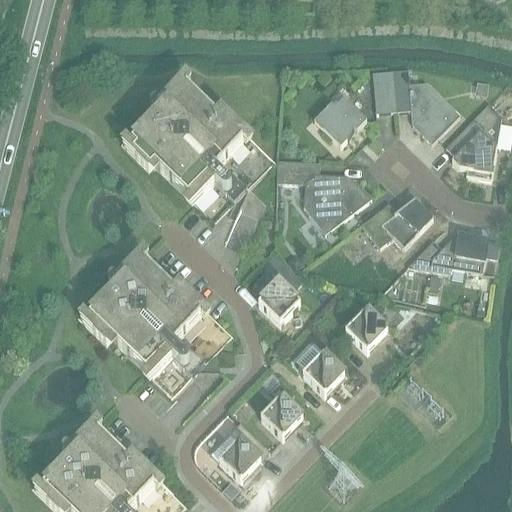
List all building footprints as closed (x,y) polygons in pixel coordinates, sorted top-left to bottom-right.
[(408,75),(392,77),(395,117),(410,115),(412,130),(432,149),(460,120),(437,98),(432,103),(424,94),(410,95),(408,75)] [(392,77),(372,78),(376,118),(395,117),(392,77)] [(214,228),(235,206),(274,166),(186,80),(161,107),(160,106),(157,105),(153,105),(150,108),(150,112),(151,115),(152,116),(121,148),(148,175),(154,169),(214,228)] [(314,126),(340,152),(367,126),(344,103),(335,112),(331,109),(314,126)] [(486,135),(474,123),(445,153),(455,162),(452,166),(459,173),(467,175),(466,181),(491,185),(496,152),(482,138),(486,135)] [(511,129),(500,128),(496,152),(509,154),(511,137),(511,129)] [(320,167),(277,165),(276,187),(305,189),(303,211),(325,240),(372,204),(348,181),(319,179),(320,167)] [(361,229),(379,253),(392,243),(403,254),(433,223),(414,205),(398,217),(388,208),(361,229)] [(433,245),(407,272),(450,279),(451,274),(482,279),(487,245),(472,243),(473,239),(458,236),(441,254),(433,245)] [(172,402),(204,370),(232,340),(144,255),(119,281),(118,281),(115,279),(111,280),(108,283),(108,287),(109,289),(110,290),(78,323),(106,350),(112,344),(172,402)] [(274,261),(265,271),(278,283),(287,273),(274,261)] [(291,262),(287,267),(294,276),(303,269),(297,263),(291,262)] [(431,280),(429,291),(438,293),(440,281),(431,280)] [(258,310),(280,331),(300,310),(279,289),(258,310)] [(345,338),(367,358),(387,337),(366,316),(345,338)] [(303,382),(324,402),(345,381),(323,360),(303,382)] [(396,384),(408,398),(421,387),(409,373),(396,384)] [(271,377),(260,388),(268,396),(279,385),(271,377)] [(124,393),(131,402),(149,389),(142,380),(124,393)] [(434,397),(418,403),(424,416),(439,410),(434,397)] [(261,424),(282,445),(303,424),(281,403),(261,424)] [(51,511),(184,511),(186,510),(98,425),(72,452),(71,451),(69,449),(65,450),(62,453),(61,457),(63,459),(64,460),(32,493),(51,511)] [(238,447),(219,467),(240,488),(270,458),(239,427),(229,438),(238,447)] [(230,486),(222,495),(231,503),(239,495),(230,486)]
